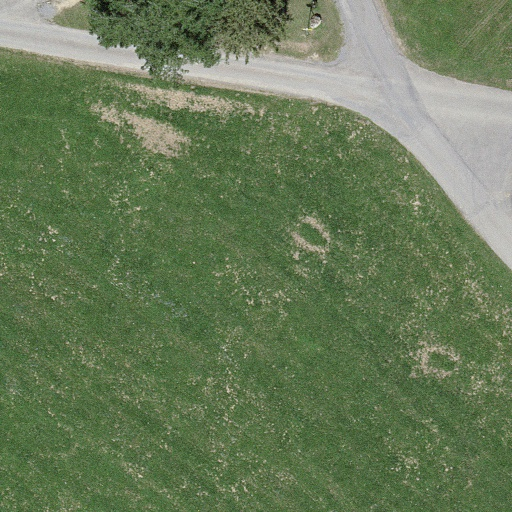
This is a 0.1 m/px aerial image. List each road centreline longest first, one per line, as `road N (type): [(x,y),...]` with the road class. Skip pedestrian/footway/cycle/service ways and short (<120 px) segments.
road 1 (unclassified): [(0,26),(403,98)]
road 2 (unclassified): [(403,98),(511,236)]
